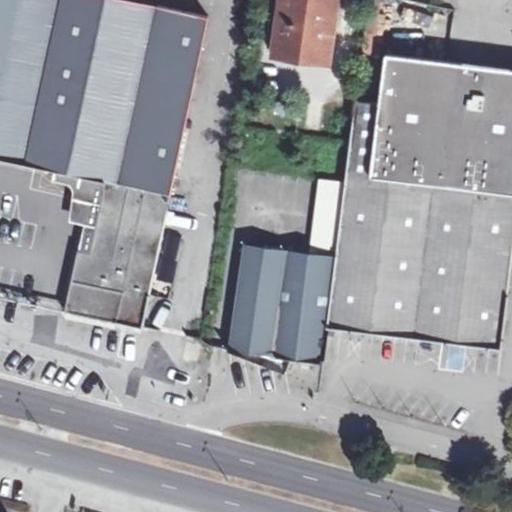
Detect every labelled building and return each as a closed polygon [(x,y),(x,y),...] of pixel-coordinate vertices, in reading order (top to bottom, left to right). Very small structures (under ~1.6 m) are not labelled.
[(0,0),(0,100),(20,0),(0,0)] [(103,177),(168,191),(206,10),(156,0),(20,0),(0,100),(0,155),(53,167),(69,170),(103,177)] [(279,3),(274,44),(329,53),(337,0),(288,0),(288,4),(279,3)] [(329,53),(274,44),(272,57),(327,66),(329,53)] [(333,253),(325,330),(410,340),(497,351),(511,224),(511,72),(382,57),(376,107),(352,104),(333,253)] [(82,220),(77,245),(89,247),(103,177),(53,167),(50,180),(74,185),(67,217),(82,220)] [(168,191),(103,177),(89,247),(77,245),(65,303),(88,308),(141,319),(147,293),(160,229),(168,191)] [(333,253),(246,242),(231,348),(282,369),(285,361),(287,356),(302,356),(321,359),(325,330),(333,253)]
